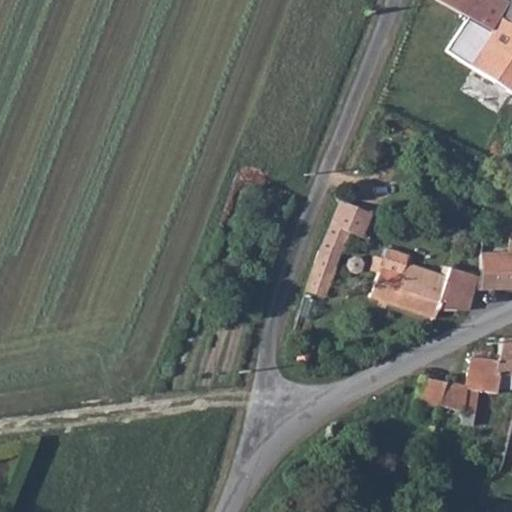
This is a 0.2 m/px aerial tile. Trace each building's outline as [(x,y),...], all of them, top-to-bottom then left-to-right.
[(511,11),(508,9),(497,25),(475,60),(511,81),(511,11)] [(340,203),(322,246),(341,252),(347,234),(364,241),(374,218),(340,203)] [(481,240),(466,236),(458,264),(472,269),(479,249),(481,240)] [(411,251),(387,244),(372,291),(438,310),(441,298),(473,306),(480,271),(472,269),(458,264),(454,263),(450,274),(409,261),(411,251)] [(341,252),(322,246),(314,271),(327,275),(332,277),(341,252)] [(487,284),(511,283),(511,249),(485,249),(487,284)] [(327,275),(314,271),(306,293),(321,297),(327,275)] [(466,384),(427,377),(421,399),(476,411),(479,393),(499,394),(502,372),(511,373),(511,339),(500,339),(499,360),(468,359),(466,384)]
